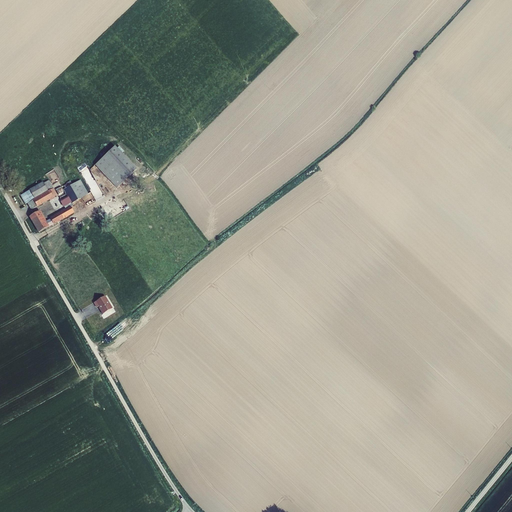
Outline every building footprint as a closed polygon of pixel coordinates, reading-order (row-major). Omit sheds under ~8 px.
[(115,146),(95,165),(117,188),(137,169),(123,154),(117,148),(115,146)] [(54,197),(50,200),(50,201),(55,198),(55,196),(57,195),(49,180),(44,183),(48,191),(50,190),(54,197)] [(71,207),(74,206),(73,203),(89,194),(81,180),(72,185),(65,189),(63,190),(64,191),(58,195),(64,208),(65,207),(65,209),(70,206),(71,207)] [(29,190),(34,199),(48,191),(44,183),(43,182),(29,190)] [(34,199),(29,190),(20,196),(26,205),(27,204),(31,210),(37,207),(33,200),(34,199)] [(50,190),(48,191),(34,199),(33,200),(37,207),(50,200),(54,197),(50,190)] [(70,206),(65,209),(50,218),(51,219),(54,225),(66,218),(67,217),(74,213),(71,207),(70,206)] [(40,211),(29,216),(38,233),(49,226),(46,221),(40,211)] [(105,296),(93,303),(96,308),(98,307),(102,315),(112,309),(105,296)]
